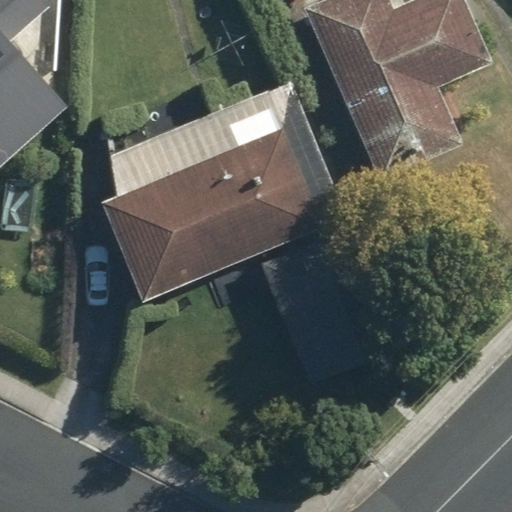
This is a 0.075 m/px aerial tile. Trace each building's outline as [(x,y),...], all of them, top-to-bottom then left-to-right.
[(0,0),(0,168),(61,112),(5,52),(41,18),(23,0),(0,0)] [(456,0),(422,0),(395,12),(388,15),(381,0),(331,0),(300,14),(377,184),(456,148),(431,93),(487,68),(456,0)] [(135,307),(326,225),(268,90),(105,160),(121,198),(93,210),(135,307)] [(0,186),(0,219),(47,222),(49,189),(0,186)] [(336,227),(255,259),(306,388),(387,356),(336,227)]
